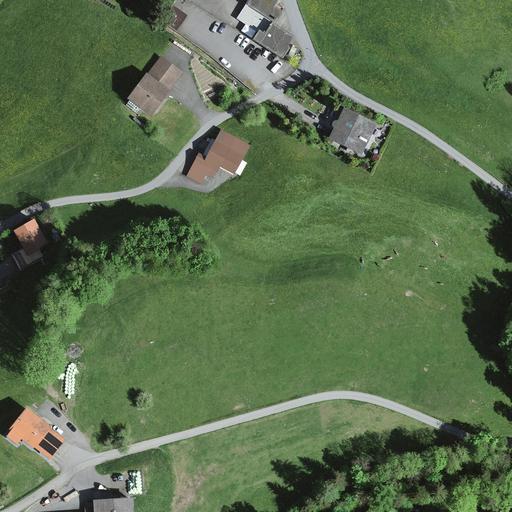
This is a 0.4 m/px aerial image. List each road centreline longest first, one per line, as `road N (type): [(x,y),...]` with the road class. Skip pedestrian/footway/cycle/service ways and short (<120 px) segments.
road 1 (unclassified): [(511,442),(474,439),(376,400),(319,397),(97,459),(9,511)]
road 2 (unclassified): [(314,67),(208,127),(154,184),(56,202),(0,230)]
road 3 (unclassified): [(314,67),(511,196)]
road 4 (track): [(511,456),(398,475),(334,500),(331,511)]
